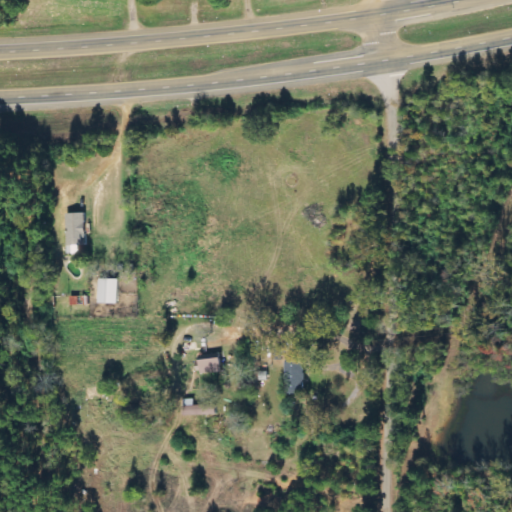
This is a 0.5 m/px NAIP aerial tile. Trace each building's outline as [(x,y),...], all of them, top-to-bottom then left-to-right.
[(71,246),(92,245),(90,213),(70,214),(71,246)] [(122,304),(123,279),(102,279),(102,303),(122,304)] [(205,373),(227,372),(226,359),(205,359),(205,373)] [(287,393),(307,394),(308,362),(288,362),(287,393)] [(108,390),(88,389),(88,397),(108,397),(108,390)] [(221,405),(198,405),(198,399),(188,400),(188,416),(221,415),(221,405)]
